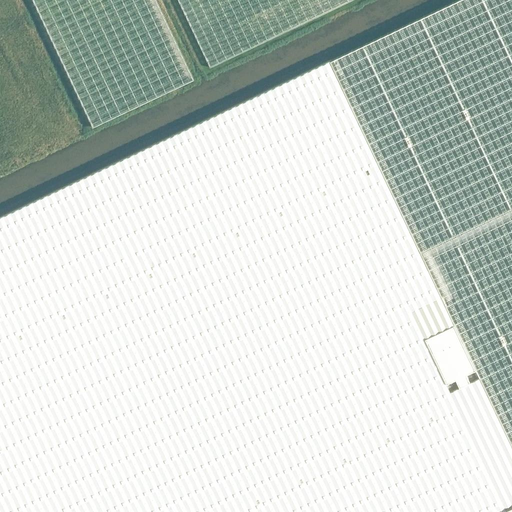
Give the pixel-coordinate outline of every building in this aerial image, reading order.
[(155,0),(32,0),(93,127),(193,80),(155,0)] [(177,0),(210,68),(338,7),(353,0),(177,0)] [(511,0),(457,0),(329,61),(511,446),(511,0)] [(320,75),(20,217),(159,511),(316,511),(268,410),(449,324),(453,323),(401,213),(388,219),(320,75)] [(150,511),(143,498),(147,496),(17,220),(0,227),(0,511),(150,511)] [(316,511),(511,511),(511,456),(459,346),(449,324),(268,410),(316,511)]
